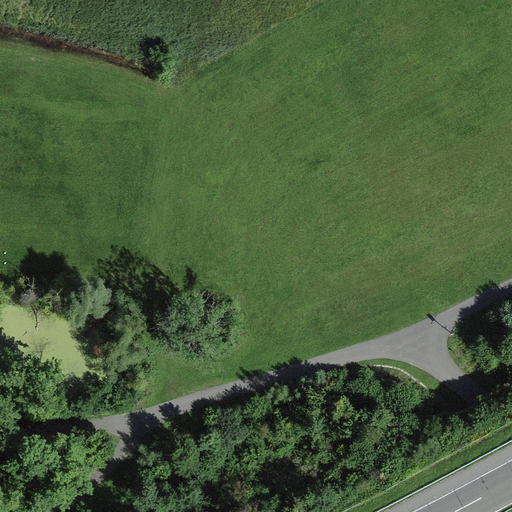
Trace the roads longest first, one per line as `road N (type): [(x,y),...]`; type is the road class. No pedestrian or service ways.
road 1 (residential): [(413,336),(511,418)]
road 2 (track): [(144,420),(127,458),(67,511)]
